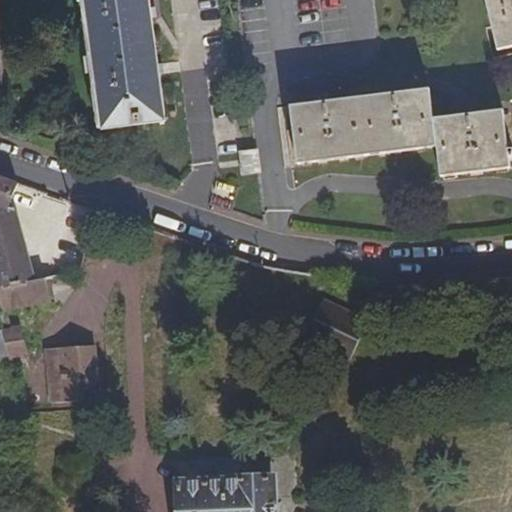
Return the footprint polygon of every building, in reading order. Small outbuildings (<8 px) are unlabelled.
[(86,0),(103,129),(164,121),(152,17),(159,17),(157,0),(86,0)] [(511,0),(488,0),(500,50),(511,47),(511,0)] [(435,120),(431,89),(292,106),(299,165),(438,149),(442,177),(511,169),(511,162),(511,155),(510,156),(507,132),(511,131),(511,125),(511,115),(506,116),(505,111),(435,120)] [(241,177),(258,175),(255,154),(239,155),(241,177)] [(0,290),(35,283),(13,214),(8,206),(17,183),(0,177),(0,290)] [(44,281),(0,290),(0,297),(5,311),(49,301),(44,281)] [(310,340),(353,365),(374,328),(330,303),(310,340)] [(11,329),(0,332),(0,358),(5,357),(27,354),(18,327),(11,329)] [(55,405),(96,401),(91,348),(48,351),(55,405)] [(237,484),(178,487),(178,511),(273,511),(272,481),(237,482),(237,484)]
